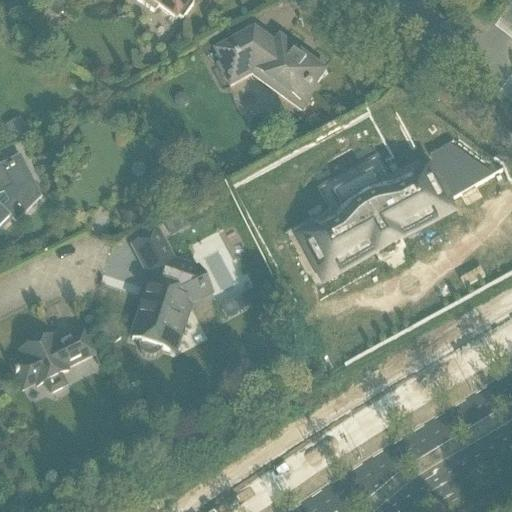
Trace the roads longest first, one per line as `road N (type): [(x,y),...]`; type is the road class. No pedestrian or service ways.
road 1 (secondary): [(511,387),(314,511)]
road 2 (secondary): [(408,511),(511,450)]
